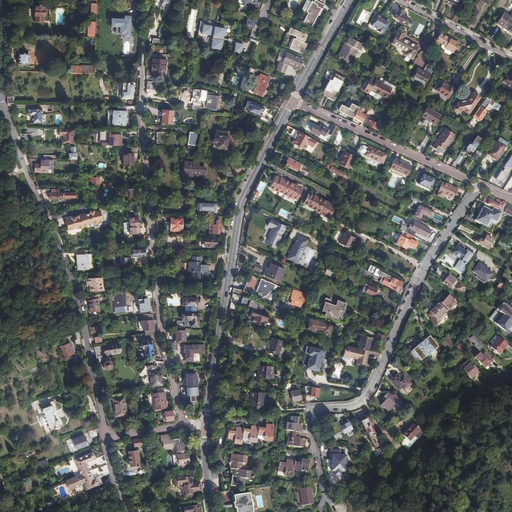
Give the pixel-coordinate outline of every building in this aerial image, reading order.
[(161,8),(166,12),(171,3),(170,0),(163,0),(163,1),(165,2),(161,8)] [(258,9),(256,15),(258,15),(260,10),(263,3),(257,2),(257,0),(238,0),(238,4),(248,7),(258,9)] [(308,0),(301,0),(300,2),(300,3),(304,5),(301,10),(300,12),(307,15),(303,23),(311,27),(320,9),(322,10),(324,5),(314,0),(313,3),(308,0)] [(35,22),(42,22),(43,21),(46,21),(46,16),(43,16),(43,8),(35,8),(35,10),(34,10),(34,16),(35,16),(35,22)] [(398,9),(393,17),(398,20),(405,24),(408,19),(401,15),(403,12),(398,9)] [(496,23),(501,27),(508,17),(503,13),(496,23)] [(377,31),(382,34),(388,21),(385,20),(375,14),(369,24),(377,29),(377,31)] [(258,15),(256,15),(255,16),(249,15),(246,28),(253,29),(258,15)] [(112,18),(111,26),(116,26),(116,34),(124,34),(124,36),(131,37),(131,16),(124,16),(124,19),(112,18)] [(508,17),(501,27),(511,34),(511,18),(509,16),(508,17)] [(223,28),(204,25),(202,35),(214,37),(212,49),(223,51),(226,31),(222,30),(223,28)] [(87,37),(95,37),(96,28),(88,27),(87,37)] [(289,48),(302,54),(306,44),(303,43),(304,41),(305,41),(307,36),(291,28),(289,34),(297,37),(296,39),(294,39),(289,48)] [(403,55),(412,60),(417,49),(414,48),(412,45),(402,39),(405,33),(398,29),(391,44),(405,52),(403,55)] [(338,33),(336,36),(350,43),(352,36),(340,30),(338,33)] [(451,52),(453,53),(458,43),(450,38),(450,39),(440,34),(436,41),(442,44),(441,47),(445,50),(444,50),(444,52),(449,55),(450,54),(451,52)] [(245,44),(237,42),(235,53),(243,54),(245,44)] [(337,56),(351,63),(357,50),(344,43),(337,56)] [(18,65),(33,65),(34,52),(28,52),(28,54),(18,54),(18,65)] [(283,62),(288,64),(299,68),(302,60),(286,53),(283,62)] [(146,81),(156,82),(156,76),(164,77),(165,61),(159,61),(159,56),(152,56),(151,69),(146,69),(146,81)] [(279,71),(285,73),(288,64),(283,62),(279,71)] [(81,74),(94,74),(95,66),(82,65),(81,66),(81,74)] [(410,79),(420,84),(428,70),(432,72),(425,68),(423,71),(417,68),(410,79)] [(428,70),(420,84),(424,87),(432,72),(428,70)] [(505,85),(511,88),(511,73),(510,72),(508,77),(504,75),(500,82),(505,85)] [(253,93),(260,96),(263,89),(264,90),(269,78),(261,74),(260,76),(257,75),(256,78),(252,76),(250,80),(252,81),(252,83),(256,85),(253,93)] [(327,98),(334,101),(338,93),(337,93),(344,79),(335,74),(333,78),(331,77),(322,94),(324,95),(322,98),(326,100),(327,98)] [(436,92),(442,82),(440,81),(434,90),(436,92)] [(448,86),(442,82),(436,92),(447,99),(454,89),(448,85),(448,86)] [(122,99),(133,99),(134,84),(123,83),(122,99)] [(376,99),(381,89),(377,87),(377,86),(371,83),(370,84),(367,85),(362,96),(366,98),(368,95),(372,97),(376,99)] [(389,93),(381,89),(376,99),(384,103),(389,93)] [(194,91),(192,108),(216,110),(218,96),(212,96),(212,93),(194,91)] [(473,93),(467,103),(462,104),(462,102),(457,103),(458,106),(454,107),(455,112),(463,111),(469,114),(480,97),(473,93)] [(250,102),(246,111),(261,117),(265,108),(250,102)] [(504,107),(496,102),(493,106),(501,111),(504,107)] [(353,112),(355,113),(357,110),(358,108),(351,104),(349,110),(341,105),(338,110),(351,117),(353,112)] [(127,111),(127,106),(118,106),(118,110),(112,110),(112,113),(112,125),(127,126),(127,120),(127,117),(128,111),(127,111)] [(482,107),(481,106),(480,107),(473,117),(474,118),(476,117),(476,116),(481,120),(485,114),(484,113),(485,111),(482,109),(482,107)] [(441,117),(426,108),(421,117),(436,125),(437,123),(441,117)] [(31,124),(41,124),(41,109),(28,109),(28,117),(31,117),(31,124)] [(162,118),(161,123),(172,124),(174,111),(162,109),(161,115),(163,115),(162,118)] [(355,113),(353,118),(361,123),(364,118),(359,115),(360,112),(357,110),(355,113)] [(379,126),(372,122),(367,120),(365,125),(376,131),(379,126)] [(326,134),(333,137),(333,136),(322,130),(314,125),(310,132),(319,136),(320,134),(324,137),(326,134)] [(338,128),(333,125),(330,131),(324,128),(322,130),(333,136),(338,128)] [(74,144),(73,129),(58,129),(58,135),(62,135),(62,136),(63,136),(63,139),(61,139),(61,144),(62,144),(74,144)] [(444,151),(447,146),(449,143),(450,143),(453,138),(452,138),(454,135),(445,129),(439,137),(440,138),(433,149),(438,152),(441,154),(442,153),(444,151)] [(216,148),(226,150),(229,137),(227,137),(228,133),(219,131),(219,135),(219,136),(218,140),(214,139),(214,142),(217,143),(216,148)] [(156,132),(156,143),(165,143),(166,132),(156,132)] [(195,138),(196,134),(190,132),(187,145),(188,145),(187,150),(193,151),(194,146),(195,146),(196,139),(195,138)] [(315,141),(299,132),(293,144),(305,150),(308,144),(313,147),(316,141),(315,141)] [(117,145),(118,146),(118,134),(109,134),(109,145),(117,145)] [(440,138),(439,137),(432,148),(433,149),(440,138)] [(469,150),(472,152),(481,140),(477,138),(474,141),(471,145),(469,144),(466,148),(467,148),(466,150),(466,151),(467,152),(469,151),(469,150)] [(386,155),(368,147),(369,144),(360,140),(357,142),(353,152),(354,155),(363,158),(364,155),(382,164),(386,155)] [(489,154),(498,161),(507,147),(498,141),(489,154)] [(354,157),(345,152),(342,157),(343,158),(340,165),(348,169),(355,157),(354,157)] [(511,152),(496,179),(502,183),(511,167),(511,152)] [(123,165),(123,170),(132,170),(132,154),(122,154),(122,165),(123,165)] [(299,164),(287,157),(285,161),(286,162),(284,166),(295,172),(299,164)] [(390,168),(406,176),(411,166),(394,158),(390,168)] [(184,175),(204,177),(205,169),(197,168),(198,164),(185,162),(184,175)] [(332,172),(343,178),(344,174),(328,165),(324,171),(328,172),(329,171),(330,171),(330,173),(331,174),(332,172)] [(226,175),(234,175),(234,167),(227,167),(226,175)] [(415,182),(430,189),(435,179),(420,172),(415,182)] [(287,195),(296,199),(301,189),(292,185),(293,184),(284,179),(283,180),(274,176),(268,187),(273,190),(273,189),(286,196),(287,195)] [(388,186),(393,188),(398,179),(393,176),(388,186)] [(437,195),(442,197),(444,195),(453,199),(457,189),(442,182),(438,192),(437,195)] [(136,193),(136,188),(125,188),(125,195),(128,195),(128,197),(139,197),(139,193),(136,193)] [(58,192),(58,190),(50,190),(50,192),(48,193),(48,199),(61,199),(62,197),(63,197),(64,198),(74,197),(74,192),(64,192),(62,194),(61,192),(58,192)] [(324,216),(328,218),(334,207),(325,202),(326,201),(318,197),(317,198),(307,193),(302,203),(312,207),(311,209),(325,216),(324,216)] [(412,196),(409,201),(417,205),(420,200),(412,196)] [(501,212),(505,204),(502,202),(501,202),(501,203),(499,206),(494,203),(484,199),(482,202),(485,203),(501,212)] [(197,211),(204,211),(205,211),(214,211),(215,204),(198,203),(197,211)] [(496,222),(501,212),(485,203),(477,218),(487,224),(490,219),(496,222)] [(413,215),(419,218),(422,213),(430,217),(433,211),(419,204),(413,215)] [(71,220),(66,221),(69,231),(79,229),(79,230),(83,229),(83,228),(88,227),(88,225),(91,225),(99,224),(99,223),(103,222),(100,211),(96,212),(94,212),(94,213),(90,214),(91,214),(85,215),(85,214),(81,215),(81,216),(76,217),(76,218),(71,219),(71,220)] [(134,212),(131,213),(131,217),(129,217),(129,218),(129,223),(131,223),(132,227),(131,227),(132,232),(136,232),(136,233),(140,233),(138,215),(136,215),(137,217),(134,217),(134,216),(134,212)] [(171,231),(183,232),(184,219),(171,218),(171,231)] [(486,226),(487,224),(477,218),(475,221),(486,226)] [(265,245),(274,249),(280,238),(279,237),(281,234),(285,228),(270,220),(266,227),(271,229),(269,233),(270,234),(266,241),(267,242),(265,245)] [(219,230),(219,226),(219,221),(211,221),(211,225),(210,234),(218,234),(222,234),(222,230),(220,230),(219,230)] [(491,233),(484,230),(479,239),(477,238),(475,242),(488,249),(493,240),(489,237),(491,233)] [(339,244),(349,249),(354,239),(344,233),(339,244)] [(412,236),(406,233),(403,238),(400,236),(396,244),(405,249),(407,246),(414,249),(417,243),(410,240),(412,236)] [(204,246),(216,247),(216,239),(205,238),(204,246)] [(511,244),(501,238),(498,244),(509,249),(511,244)] [(287,259),(297,264),(305,246),(295,241),(287,259)] [(459,260),(467,265),(475,254),(467,249),(466,252),(461,248),(462,246),(459,243),(452,253),(460,259),(459,260)] [(137,250),(131,250),(127,251),(128,257),(122,258),(123,266),(134,265),(134,257),(145,256),(144,249),(137,250)] [(487,259),(484,257),(477,253),(475,257),(482,261),(494,269),(497,265),(491,261),(492,260),(488,258),(487,259)] [(77,255),(78,269),(88,268),(88,260),(91,259),(91,254),(77,255)] [(259,264),(254,263),(253,270),(260,272),(263,257),(260,256),(259,264)] [(201,265),(201,257),(194,257),(194,262),(190,262),(190,268),(190,272),(193,272),(193,279),(201,279),(201,277),(205,277),(205,272),(208,272),(208,269),(208,266),(202,265),(201,265)] [(453,267),(456,262),(448,257),(445,262),(453,267)] [(459,260),(453,268),(461,273),(467,266),(459,260)] [(309,272),(313,274),(318,263),(314,261),(309,272)] [(488,269),(480,262),(475,267),(477,268),(473,272),(477,275),(476,277),(484,284),(492,274),(487,270),(488,269)] [(375,267),(372,273),(378,276),(380,270),(375,267)] [(284,274),(269,268),(265,277),(280,283),(284,274)] [(443,282),(450,288),(457,280),(450,274),(443,282)] [(261,279),(251,275),(244,292),(248,294),(249,294),(248,296),(250,297),(250,294),(257,297),(261,298),(263,297),(266,296),(266,295),(269,294),(269,292),(272,290),(272,289),(274,288),(275,291),(278,292),(280,287),(261,279)] [(380,283),(397,291),(401,283),(391,277),(390,279),(384,276),(380,283)] [(94,285),(95,292),(107,290),(106,283),(104,284),(103,278),(90,280),(91,286),(94,285)] [(368,285),(365,293),(373,297),(377,289),(368,285)] [(233,288),(232,293),(233,293),(243,297),(247,298),(248,294),(244,292),(234,289),(233,288)] [(306,305),(308,298),(303,296),(296,293),(296,296),(294,295),(291,304),(299,306),(300,303),(301,303),(306,305)] [(456,302),(449,296),(441,304),(447,310),(448,311),(456,302)] [(92,298),(94,311),(102,311),(100,297),(92,298)] [(138,300),(139,312),(150,311),(148,298),(138,300)] [(331,300),(326,298),(325,302),(322,310),(326,311),(325,317),(342,322),(343,316),(342,316),(343,311),(344,311),(345,310),(346,305),(346,304),(346,303),(345,303),(345,302),(338,300),(336,306),(330,304),(331,300)] [(197,307),(197,300),(185,300),(185,309),(196,309),(196,307),(197,307)] [(441,304),(439,302),(433,308),(432,307),(429,310),(430,311),(429,312),(430,313),(427,315),(430,319),(436,325),(446,316),(444,314),(447,310),(441,304)] [(505,304),(499,312),(501,313),(508,319),(511,314),(508,311),(510,308),(505,304)] [(196,313),(196,309),(185,309),(185,313),(182,313),(182,320),(191,320),(191,325),(198,325),(198,313),(196,313)] [(268,314),(254,309),(253,315),(256,316),(254,323),(264,326),(268,314)] [(499,316),(511,325),(511,323),(511,321),(508,319),(501,313),(499,316)] [(155,334),(152,314),(143,315),(145,335),(155,334)] [(495,321),(506,330),(511,325),(499,316),(495,321)] [(318,321),(310,319),(308,328),(315,330),(316,330),(322,331),(322,332),(330,334),(332,326),(324,324),(318,322),(318,321)] [(505,331),(506,330),(495,321),(494,322),(505,331)] [(185,342),(185,330),(175,330),(175,342),(176,342),(185,342)] [(385,342),(388,337),(378,333),(376,339),(385,342)] [(244,347),(253,349),(257,337),(248,334),(244,347)] [(360,349),(370,351),(373,338),(364,335),(360,349)] [(479,351),(483,346),(477,339),(473,335),(469,339),(475,344),(473,345),(479,351)] [(412,350),(421,360),(438,347),(429,336),(412,350)] [(267,353),(278,356),(282,341),(272,338),(267,353)] [(494,343),(502,351),(507,345),(498,338),(494,343)] [(146,361),(154,360),(153,352),(152,352),(150,340),(142,341),(143,349),(144,349),(146,361)] [(62,349),(66,360),(75,357),(74,352),(75,352),(73,346),(71,346),(70,343),(67,345),(67,346),(63,347),(62,346),(60,347),(60,350),(62,349)] [(499,355),(502,351),(494,343),(490,348),(499,355)] [(120,345),(107,347),(108,353),(121,351),(120,345)] [(191,361),(191,350),(204,350),(204,345),(191,345),(191,346),(182,346),(182,353),(183,353),(183,361),(191,361)] [(325,350),(306,346),(304,353),(310,354),(309,358),(307,364),(308,364),(307,368),(319,371),(322,357),(323,357),(325,350)] [(378,357),(380,353),(370,351),(360,349),(348,346),(347,349),(345,349),(343,355),(345,356),(345,358),(349,359),(350,357),(356,359),(356,363),(366,365),(368,355),(378,357)] [(477,360),(484,368),(492,361),(484,353),(481,356),(479,353),(474,357),(477,360)] [(109,359),(101,363),(104,372),(113,368),(109,359)] [(470,379),(478,372),(470,363),(462,369),(470,379)] [(272,379),(272,376),(273,367),(266,366),(266,365),(262,365),(262,366),(258,366),(258,371),(259,371),(259,373),(257,373),(257,378),(272,379)] [(158,370),(153,371),(153,370),(152,370),(151,370),(150,370),(149,370),(148,371),(148,372),(148,373),(148,374),(148,375),(149,376),(150,376),(151,387),(161,385),(158,370)] [(186,388),(196,387),(196,375),(186,375),(186,384),(185,384),(185,388),(186,388)] [(390,381),(398,391),(401,388),(403,390),(411,384),(403,375),(399,377),(397,375),(390,381)] [(478,386),(482,383),(476,377),(472,380),(478,386)] [(318,388),(305,386),(305,395),(317,396),(318,388)] [(197,395),(196,387),(186,388),(187,395),(189,395),(189,403),(195,403),(195,395),(197,395)] [(290,392),(292,401),(300,400),(298,390),(290,392)] [(252,397),(251,397),(251,400),(250,400),(249,406),(257,406),(257,409),(261,409),(261,405),(265,406),(266,393),(261,393),(261,392),(258,391),(258,393),(252,392),(252,397)] [(153,394),(155,409),(167,408),(165,392),(153,394)] [(380,405),(387,412),(392,406),(396,410),(401,404),(393,395),(391,397),(390,395),(388,393),(382,398),(384,401),(380,405)] [(114,399),(116,416),(126,414),(124,397),(114,399)] [(41,409),(50,430),(60,426),(57,420),(54,420),(52,413),(54,412),(51,405),(41,409)] [(173,420),(172,411),(164,412),(165,421),(173,420)] [(287,446),(301,448),(303,441),(298,440),(300,426),(296,425),(297,418),(290,417),(289,424),(286,423),(285,431),(292,432),(291,439),(288,438),(287,446)] [(360,423),(376,451),(383,447),(367,419),(360,423)] [(352,430),(348,423),(344,425),(340,427),(340,428),(339,428),(337,422),(329,426),(332,435),(341,432),(341,431),(342,431),(343,434),(347,432),(352,430)] [(233,440),(241,442),(242,435),(248,436),(248,440),(255,442),(257,434),(263,435),(262,439),(270,440),(272,426),(264,424),(264,429),(258,428),(258,427),(250,425),(250,430),(243,428),(243,427),(236,426),(235,430),(229,429),(227,435),(234,436),(233,440)] [(402,436),(409,442),(420,430),(413,424),(402,436)] [(99,436),(97,430),(97,429),(90,432),(90,433),(92,439),(99,436)] [(170,439),(169,434),(157,436),(159,444),(160,444),(161,447),(164,449),(166,449),(168,450),(171,449),(173,446),(176,446),(177,452),(178,451),(179,454),(177,455),(178,465),(181,464),(182,468),(190,467),(187,453),(186,453),(184,444),(182,444),(182,442),(179,437),(170,439)] [(84,436),(72,440),(76,450),(88,446),(84,436)] [(140,439),(130,441),(131,449),(142,448),(140,439)] [(341,456),(341,451),(331,450),(330,460),(332,461),(331,472),(335,472),(335,476),(341,476),(341,472),(346,472),(347,456),(341,456)] [(126,453),(129,469),(138,467),(135,452),(126,453)] [(80,475),(88,471),(87,469),(86,465),(85,463),(88,462),(94,460),(97,468),(106,464),(104,456),(94,459),(92,453),(73,460),(76,467),(78,471),(80,475)] [(229,485),(235,486),(235,484),(242,485),(243,478),(247,479),(248,471),(239,470),(240,464),(244,464),(245,457),(230,455),(229,461),(227,463),(228,468),(231,469),(229,485)] [(37,461),(39,467),(51,462),(48,456),(37,461)] [(300,474),(307,475),(309,461),(302,460),(302,464),(295,463),(287,461),(287,465),(279,464),(278,472),(293,474),(294,470),(300,471),(300,474)] [(108,472),(106,464),(97,468),(99,472),(100,476),(108,472)] [(80,475),(65,481),(69,489),(83,484),(86,490),(98,485),(97,484),(98,483),(97,480),(95,479),(93,474),(99,472),(97,468),(88,471),(80,475)] [(192,492),(201,490),(200,487),(200,483),(192,484),(191,480),(192,479),(191,476),(189,477),(189,475),(186,476),(186,477),(184,476),(168,479),(170,487),(175,486),(175,488),(178,490),(179,492),(182,491),(183,496),(184,501),(188,500),(188,499),(193,498),(192,492)] [(299,489),(301,505),(311,504),(309,487),(299,489)] [(254,494),(255,506),(264,504),(264,499),(269,498),(268,494),(263,494),(263,493),(254,494)] [(234,495),(235,511),(251,511),(249,494),(234,495)]
